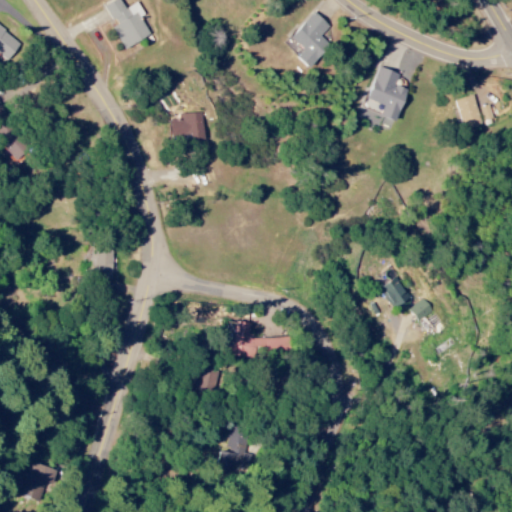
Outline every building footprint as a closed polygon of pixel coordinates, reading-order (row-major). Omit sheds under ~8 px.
[(115,0),(103,6),(114,26),(110,28),(123,50),(149,36),(140,18),(144,15),(137,2),(124,9),(119,0),(115,0)] [(289,38),(302,51),(295,58),(308,69),(331,44),(321,34),(328,27),(312,13),(289,38)] [(18,43),(0,28),(0,54),(6,59),(18,43)] [(393,122),(406,91),(393,86),(397,75),(378,67),(365,99),(383,106),(379,116),(393,122)] [(478,127),(473,96),(455,100),(460,130),(478,127)] [(480,107),(483,125),(492,123),(489,105),(480,107)] [(0,143),(9,161),(23,153),(0,110),(0,143)] [(177,115),(177,119),(168,120),(169,137),(189,137),(189,141),(203,141),(201,114),(177,115)] [(110,244),(89,243),(87,279),(109,280),(110,244)] [(380,289),(391,309),(408,300),(396,279),(380,289)] [(415,322),(430,311),(421,299),(406,310),(415,322)] [(248,324),(233,322),(230,342),(222,340),(221,350),(281,359),(284,341),(246,336),(248,324)] [(209,390),(212,371),(190,369),(188,388),(209,390)] [(225,425),(225,455),(243,455),(242,425),(225,425)] [(55,472),(26,463),(16,495),(33,500),(37,487),(49,491),(55,472)]
